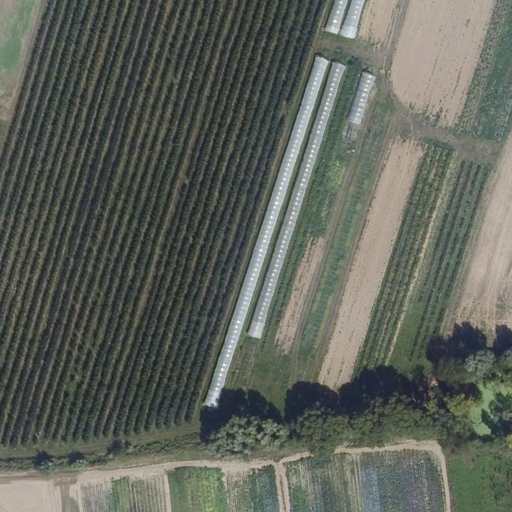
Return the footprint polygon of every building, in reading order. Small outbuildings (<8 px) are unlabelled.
[(306,135),(326,58),(314,55),(294,131),(306,135)] [(332,61),(313,131),(324,134),(344,64),(332,61)] [(362,69),(340,144),(353,148),(375,73),(362,69)] [(218,408),(240,323),(229,320),(207,405),(218,408)] [(249,334),(260,337),(264,323),(252,320),(249,334)]
